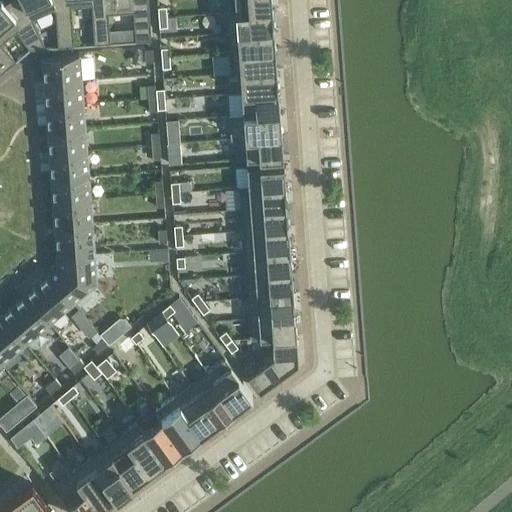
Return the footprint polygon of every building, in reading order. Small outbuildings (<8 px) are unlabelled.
[(16,29),(29,48),(30,48),(45,46),(32,18),(29,19),(20,0),(6,0),(3,3),(0,0),(0,43),(16,29)] [(64,6),(63,0),(20,0),(29,19),(32,18),(54,8),(55,11),(57,44),(53,44),(53,46),(73,44),(71,5),(64,6)] [(91,4),(94,43),(109,42),(107,12),(105,12),(104,0),(63,0),(64,6),(71,5),(91,4)] [(133,10),(135,40),(150,39),(147,0),(104,0),(105,12),(107,12),(133,10)] [(270,0),(224,0),(225,11),(271,8),(270,0)] [(156,6),(157,16),(167,16),(166,6),(156,6)] [(271,8),(225,11),(227,31),(273,28),(271,8)] [(167,16),(157,16),(158,26),(168,26),(167,16)] [(273,28),(227,31),(228,52),(274,48),(273,28)] [(0,72),(17,58),(16,57),(14,59),(0,43),(0,72)] [(103,43),(80,47),(83,61),(106,57),(103,43)] [(159,45),(160,55),(170,55),(169,44),(159,45)] [(143,48),(144,61),(152,61),(151,47),(143,48)] [(274,48),(228,52),(230,72),(276,69),(274,48)] [(39,53),(40,78),(78,75),(77,50),(39,53)] [(170,55),(160,55),(161,65),(171,65),(170,55)] [(276,69),(230,72),(230,73),(239,72),(241,91),(277,89),(276,69)] [(40,78),(42,102),(80,99),(78,75),(40,78)] [(146,84),(147,97),(155,97),(154,83),(146,84)] [(163,88),(163,98),(173,98),(173,88),(163,88)] [(242,112),(228,113),(228,114),(279,110),(277,89),(241,91),(242,112)] [(156,97),(147,98),(148,110),(156,110),(156,97)] [(173,98),(163,98),(164,108),(174,108),(173,98)] [(42,102),(44,126),(81,123),(80,99),(42,102)] [(279,110),(228,114),(230,137),(280,133),(279,110)] [(44,126),(46,151),(83,148),(81,123),(44,126)] [(166,129),(166,139),(176,138),(176,129),(166,129)] [(150,132),(150,138),(151,145),(158,145),(157,132),(150,132)] [(280,133),(230,137),(230,138),(235,137),(236,158),(282,154),(280,133)] [(176,138),(166,139),(167,149),(177,148),(176,138)] [(158,145),(151,145),(151,147),(151,158),(159,158),(158,145)] [(46,151),(48,175),(85,172),(83,148),(46,151)] [(284,182),(283,161),(246,164),(247,184),(248,185),(284,182)] [(48,175),(49,199),(86,196),(85,172),(48,175)] [(162,180),(153,181),(154,193),(162,193),(162,180)] [(179,190),(178,180),(170,181),(170,191),(179,190)] [(286,204),(284,182),(248,185),(247,184),(238,185),(240,207),(286,204)] [(179,201),(179,190),(170,191),(171,201),(179,201)] [(162,193),(154,193),(154,195),(155,206),(163,206),(162,193)] [(49,199),(51,225),(88,222),(86,196),(49,199)] [(287,226),(286,204),(240,207),(241,229),(287,226)] [(88,222),(51,225),(53,249),(90,246),(88,222)] [(182,234),(181,223),(173,224),(173,234),(182,234)] [(289,247),(287,226),(241,229),(243,250),(289,247)] [(165,227),(157,228),(158,241),(166,241),(165,227)] [(182,244),(182,234),(173,234),(174,244),(182,244)] [(166,246),(158,247),(159,260),(167,260),(166,246)] [(291,270),(289,247),(243,250),(245,273),(291,270)] [(57,265),(48,273),(71,301),(95,281),(93,252),(56,254),(57,265)] [(184,265),(183,255),(175,255),(176,266),(184,265)] [(292,293),(291,270),(245,273),(246,296),(292,293)] [(71,301),(48,273),(24,293),(47,321),(71,301)] [(203,299),(197,291),(190,296),(196,304),(203,299)] [(0,313),(23,341),(47,321),(24,293),(0,313)] [(294,313),(292,293),(246,296),(248,316),(294,313)] [(118,328),(141,308),(131,297),(109,317),(118,328)] [(209,307),(203,299),(196,304),(202,312),(209,307)] [(159,310),(152,316),(157,324),(165,318),(159,310)] [(0,361),(23,341),(0,313),(0,361)] [(295,334),(294,313),(248,316),(249,338),(271,336),(295,334)] [(157,324),(152,316),(143,323),(150,330),(157,324)] [(231,338),(225,329),(218,334),(224,342),(231,338)] [(132,333),(124,339),(130,347),(138,340),(132,333)] [(297,360),(295,334),(271,336),(272,354),(257,365),(253,359),(242,367),(258,389),(260,388),(297,360)] [(237,346),(231,338),(224,342),(230,351),(237,346)] [(102,339),(93,346),(98,352),(107,344),(102,339)] [(130,347),(124,339),(116,346),(123,353),(130,347)] [(38,372),(50,368),(45,353),(33,357),(38,372)] [(68,365),(73,371),(84,363),(78,357),(68,365)] [(224,357),(206,370),(233,407),(251,394),(224,357)] [(96,362),(89,369),(95,376),(102,370),(96,362)] [(90,371),(84,363),(76,369),(83,377),(90,371)] [(233,407),(206,370),(189,382),(216,419),(233,407)] [(60,383),(54,377),(44,385),(49,391),(60,383)] [(216,419),(189,382),(173,394),(200,431),(216,419)] [(317,394),(326,414),(353,403),(344,382),(317,394)] [(63,390),(55,397),(62,404),(69,398),(63,390)] [(200,431),(173,394),(154,408),(182,445),(200,431)] [(62,404),(55,397),(48,403),(54,411),(62,404)] [(30,398),(21,406),(26,412),(35,404),(30,398)] [(182,445),(154,408),(137,420),(164,457),(182,445)] [(34,415),(26,421),(33,429),(40,423),(34,415)] [(164,457),(137,420),(120,432),(148,469),(164,457)] [(32,429),(26,422),(18,428),(25,436),(32,429)] [(148,469),(120,432),(105,444),(132,481),(148,469)] [(132,481),(105,444),(88,456),(115,493),(132,481)] [(186,484),(195,499),(236,476),(239,482),(259,470),(247,449),(186,484)] [(115,493),(88,456),(70,469),(97,506),(115,493)] [(89,511),(97,506),(70,469),(53,482),(75,511),(89,511)] [(0,506),(0,511),(53,511),(32,483),(0,506)] [(163,511),(177,511),(192,504),(186,493),(161,507),(163,511)]
